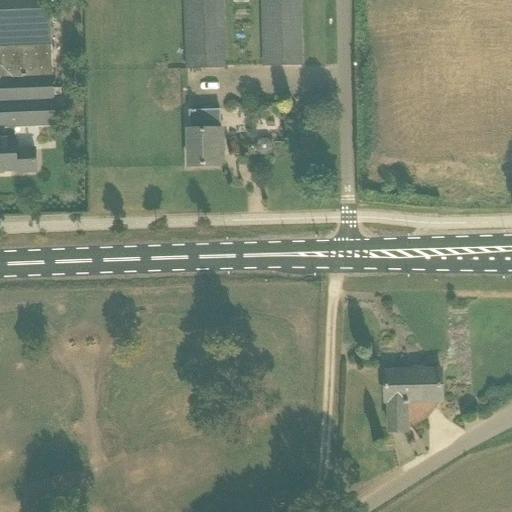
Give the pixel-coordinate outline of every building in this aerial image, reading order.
[(0,0),(0,171),(36,170),(35,150),(16,151),(16,139),(15,139),(14,125),(54,124),(49,0),(0,0)] [(184,0),(187,69),(225,68),(223,0),(184,0)] [(302,66),(299,0),(261,0),(263,67),(302,66)] [(190,130),(189,130),(190,166),(218,165),(217,156),(222,155),(222,129),(220,129),(220,110),(189,111),(190,130)] [(407,431),(407,430),(425,420),(430,415),(439,401),(441,401),(441,371),(385,372),(385,403),(388,402),(389,432),(407,431)]
